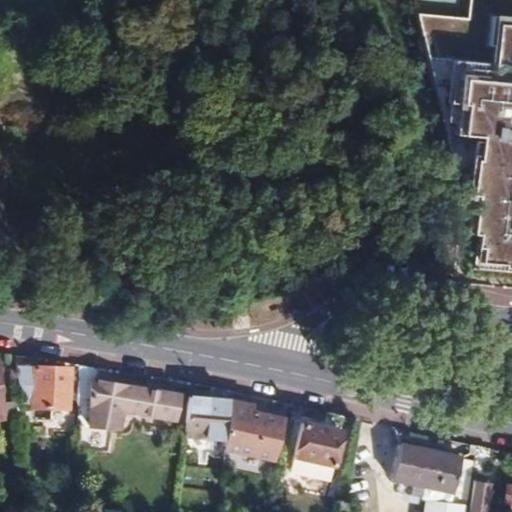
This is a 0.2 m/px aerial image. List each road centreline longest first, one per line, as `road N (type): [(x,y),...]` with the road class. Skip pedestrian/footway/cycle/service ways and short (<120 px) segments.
road 1 (tertiary): [(287,367),(0,313)]
road 2 (residential): [(287,367),(331,320),(367,303),(395,298),(511,309)]
road 3 (tertiary): [(511,416),(287,367)]
